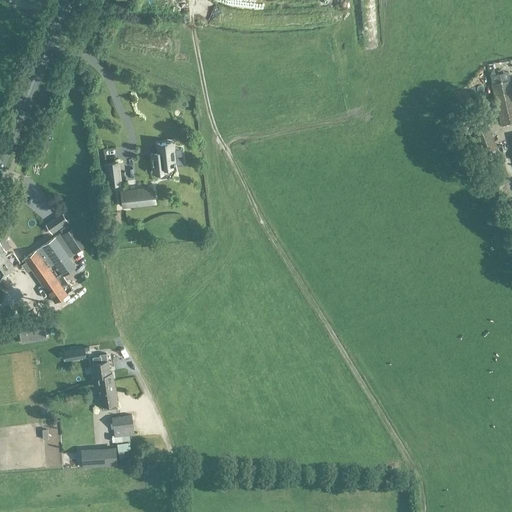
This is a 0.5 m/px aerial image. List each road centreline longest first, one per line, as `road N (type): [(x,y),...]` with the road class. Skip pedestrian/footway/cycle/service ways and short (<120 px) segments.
road 1 (track): [(191,17),(215,132),(417,474),(421,511)]
road 2 (primary): [(0,162),(67,0)]
